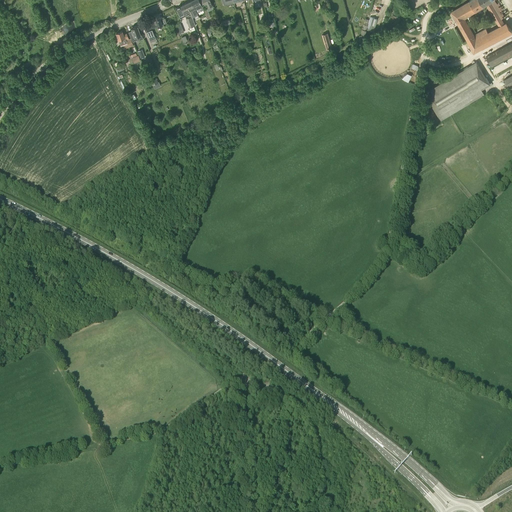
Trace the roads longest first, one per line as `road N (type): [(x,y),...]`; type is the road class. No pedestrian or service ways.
road 1 (primary): [(355,423),(145,273),(0,198)]
road 2 (residential): [(0,118),(31,76),(67,47),(176,0)]
road 3 (track): [(245,381),(234,378),(154,431),(100,445),(96,438)]
